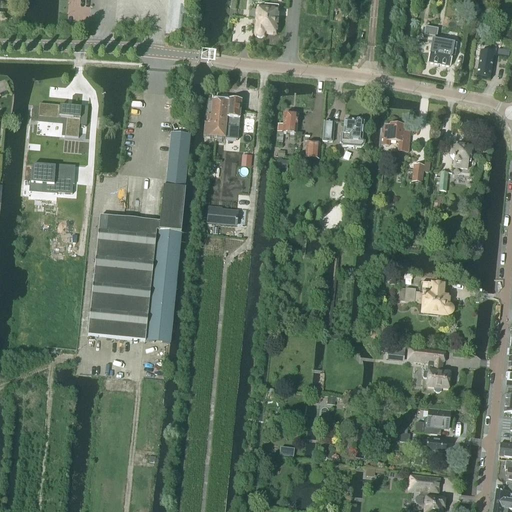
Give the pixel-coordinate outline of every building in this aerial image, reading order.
[(255,37),(255,38),(256,39),(258,40),(259,40),(261,40),(262,39),(263,38),(264,36),(274,37),(277,9),(264,8),(264,11),(257,10),(255,35),(255,36),(255,37)] [(424,37),(436,39),(438,31),(425,29),(424,37)] [(432,42),(428,65),(449,68),(454,46),(453,46),(453,43),(447,42),(446,45),(432,42)] [(480,53),(476,79),(490,81),(491,71),(492,68),(494,55),(480,53)] [(206,124),(204,124),(202,138),(236,141),(240,104),(236,103),(234,102),(230,101),(229,103),(228,102),(228,103),(212,101),(210,116),(207,116),(206,124)] [(39,106),(38,120),(66,122),(64,138),(78,140),(79,127),(81,110),(65,108),(39,106)] [(283,128),(277,127),(277,134),(295,135),(296,118),(295,116),(294,116),(290,115),(289,117),(284,116),(283,128)] [(361,143),(362,136),(363,125),(364,125),(364,124),(362,124),(361,122),(357,121),(357,122),(354,123),(343,122),(343,123),(344,123),(343,136),(340,136),(339,145),(343,148),(361,150),(364,148),(364,144),(361,143)] [(324,123),(322,143),(332,144),(334,124),(324,123)] [(410,130),(402,129),(402,128),(399,127),(397,126),(397,125),(392,125),(390,127),(389,128),(384,127),(382,147),(388,148),(389,143),(398,144),(397,153),(408,154),(410,130)] [(169,143),(167,162),(165,187),(184,189),(189,143),(189,137),(170,135),(169,143)] [(319,162),(320,145),(306,144),(304,161),(319,162)] [(439,180),(439,182),(446,183),(449,183),(449,178),(451,166),(453,167),(453,168),(467,169),(465,180),(477,181),(480,160),(473,159),(473,157),(473,153),(471,153),(471,150),(455,148),(455,149),(451,149),(450,158),(442,157),(439,180)] [(243,157),(242,169),(250,169),(251,158),(243,157)] [(288,162),(276,161),(276,170),(287,171),(288,162)] [(413,166),(411,184),(422,185),(423,174),(430,175),(431,165),(424,164),(424,168),(413,166)] [(29,182),(29,183),(31,183),(31,185),(41,186),(41,187),(42,187),(41,194),(51,194),(51,195),(56,195),(55,196),(56,196),(57,195),(72,196),(73,186),(74,187),(74,185),(73,185),(73,181),(54,179),(55,169),(45,168),(45,166),(44,166),(44,168),(32,167),(31,182),(29,182)] [(145,342),(170,345),(180,235),(159,232),(159,231),(180,233),(185,190),(163,188),(160,224),(99,218),(88,337),(145,343),(145,342)] [(209,211),(208,225),(235,228),(236,222),(237,222),(237,220),(236,220),(237,213),(222,212),(209,211)] [(442,298),(443,288),(420,285),(419,296),(414,296),(414,292),(405,291),(405,292),(399,291),(397,303),(404,304),(420,306),(420,303),(422,303),(421,316),(445,319),(445,318),(446,318),(447,318),(448,317),(449,317),(450,316),(450,315),(451,314),(451,313),(451,312),(450,311),(449,310),(448,309),(447,309),(447,308),(446,308),(446,303),(444,303),(444,298),(442,298)] [(408,351),(407,359),(413,359),(412,363),(428,365),(427,373),(424,373),(423,374),(423,379),(424,380),(427,380),(426,389),(433,390),(432,392),(433,394),(435,395),(437,394),(439,393),(439,391),(447,391),(448,376),(440,375),(441,363),(443,363),(444,355),(408,351)] [(328,398),(327,407),(334,407),(335,399),(328,398)] [(415,426),(414,434),(437,437),(438,431),(439,430),(448,431),(450,415),(430,412),(429,414),(423,414),(423,419),(425,419),(424,425),(417,424),(415,426)] [(410,437),(397,435),(396,444),(409,446),(410,437)] [(446,445),(427,442),(426,443),(420,442),(419,449),(426,450),(425,457),(444,459),(445,457),(446,457),(447,457),(448,456),(448,455),(448,454),(448,453),(448,452),(447,451),(445,451),(446,445)] [(511,447),(499,446),(498,459),(511,460),(511,447)] [(426,508),(425,511),(440,511),(441,509),(444,509),(445,503),(433,501),(433,495),(437,495),(438,482),(410,479),(409,489),(408,493),(420,494),(419,498),(418,498),(416,499),(415,500),(414,501),(414,502),(414,503),(414,504),(415,505),(416,506),(419,507),(421,508),(426,508)] [(492,511),(511,511),(511,495),(506,495),(504,495),(495,493),(493,504),(493,506),(492,511)]
